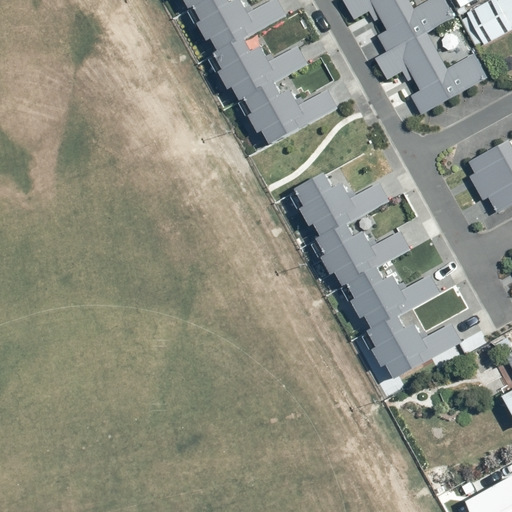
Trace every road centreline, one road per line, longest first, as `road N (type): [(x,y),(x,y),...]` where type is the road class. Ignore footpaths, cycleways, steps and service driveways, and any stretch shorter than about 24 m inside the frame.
road 1 (residential): [(417,145),(392,122),(328,0)]
road 2 (residential): [(417,145),(480,273)]
